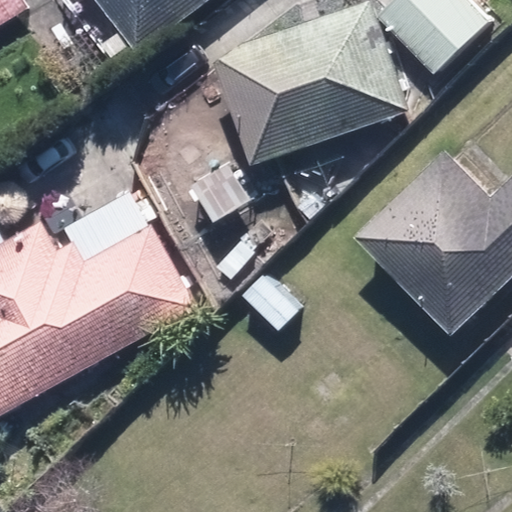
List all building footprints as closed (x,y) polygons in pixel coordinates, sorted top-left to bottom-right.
[(0,0),(0,30),(42,6),(38,0),(0,0)] [(117,0),(150,45),(211,0),(117,0)] [(268,158),(423,106),(387,0),(371,0),(253,40),(233,55),(268,158)] [(499,17),(482,0),(400,0),(391,8),(447,66),(499,17)] [(465,329),(511,285),(511,187),(509,190),(465,143),(372,228),(465,329)] [(227,218),(265,196),(243,157),(205,180),(227,218)] [(0,419),(213,303),(166,218),(100,255),(89,235),(70,245),(55,217),(0,246),(0,419)] [(288,328),(310,307),(274,270),(252,291),(288,328)]
